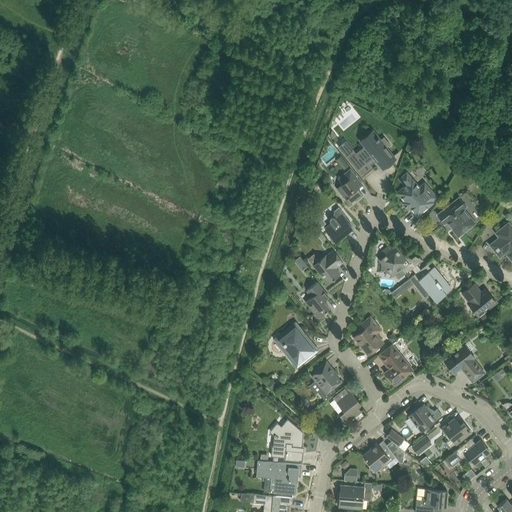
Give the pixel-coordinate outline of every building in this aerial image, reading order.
[(346,155),(358,171),(374,158),(382,168),(395,158),(387,147),(391,144),(384,136),(380,139),(376,134),(373,131),(361,141),(364,144),(363,144),(365,146),(354,154),(352,151),(346,155)] [(345,161),(340,165),(344,169),(349,165),(345,161)] [(337,188),(343,196),(349,204),(362,194),(360,191),(358,188),(363,184),(350,169),(338,179),(342,184),(337,188)] [(419,187),(407,173),(400,179),(405,185),(404,186),(404,187),(397,192),(404,200),(401,202),(408,211),(411,208),(418,216),(433,202),(432,201),(437,197),(424,183),(419,187)] [(459,197),(445,208),(437,214),(445,223),(448,221),(453,228),(459,236),(475,223),(464,208),(466,206),(459,197)] [(330,222),(330,223),(324,227),(330,235),(329,236),(334,241),(333,242),(334,242),(335,241),(346,232),(353,227),(349,223),(351,222),(350,221),(350,222),(345,218),(346,216),(339,207),(334,210),(333,217),(332,217),(331,218),(330,218),(330,219),(330,220),(330,221),(330,222)] [(511,233),(510,231),(511,228),(511,227),(508,224),(497,233),(501,237),(492,245),(500,255),(509,248),(511,251),(509,254),(511,258),(511,233)] [(322,232),(318,235),(324,242),(327,239),(322,232)] [(382,262),(381,272),(391,273),(392,275),(394,273),(399,279),(405,274),(412,268),(420,262),(415,256),(412,259),(409,257),(406,260),(396,247),(386,255),(383,254),(382,262)] [(313,265),(322,276),(328,283),(340,274),(336,268),(343,262),(333,250),(326,256),(326,255),(313,265)] [(427,264),(420,270),(410,278),(425,297),(430,293),(436,301),(452,289),(449,286),(450,286),(440,273),(439,274),(434,267),(431,269),(427,264)] [(330,297),(329,297),(317,281),(306,290),(312,296),(306,301),(318,317),(327,310),(330,308),(325,301),(330,297)] [(474,283),(466,290),(462,293),(469,301),(468,302),(479,316),(496,302),(485,289),(481,292),(474,283)] [(396,289),(392,293),(396,298),(400,294),(396,289)] [(360,332),(354,337),(360,344),(360,347),(362,347),(368,355),(376,349),(384,342),(377,333),(374,330),(379,327),(377,324),(371,316),(356,327),(360,332)] [(297,367),(315,353),(319,350),(296,322),(274,339),(297,367)] [(452,354),(444,361),(454,373),(461,367),(473,382),(481,376),(485,373),(473,358),(475,357),(469,351),(474,347),(469,341),(465,344),(464,343),(459,347),(451,353),(452,354)] [(413,369),(407,361),(392,343),(378,354),(387,366),(389,369),(384,372),(394,384),(395,384),(397,384),(401,381),(401,379),(413,369)] [(315,373),(312,375),(315,380),(314,380),(320,387),(317,389),(325,399),(335,390),(334,388),(341,382),(337,376),(338,375),(326,361),(314,371),(315,373)] [(271,379),(267,385),(273,390),(278,385),(271,379)] [(285,388),(280,394),(285,398),(290,392),(285,388)] [(345,388),(333,397),(340,405),(344,410),(338,415),(345,424),(361,411),(357,406),(361,404),(351,391),(348,392),(345,388)] [(505,403),(504,404),(502,403),(502,404),(503,405),(504,406),(506,407),(511,414),(511,403),(510,403),(509,403),(507,403),(506,403),(505,403)] [(424,404),(409,416),(417,426),(418,425),(422,429),(421,431),(442,414),(438,409),(432,413),(430,410),(430,409),(431,409),(431,408),(430,408),(424,404)] [(455,418),(451,421),(443,427),(456,444),(471,432),(464,422),(460,425),(455,418)] [(270,432),(274,435),(277,437),(276,447),(273,446),(272,455),(285,457),(284,459),(302,461),(303,451),(301,450),(302,444),(303,441),(302,441),(302,438),(303,439),(303,436),(302,435),(303,432),(301,430),(302,430),(300,429),(288,419),(282,427),(278,423),(270,432)] [(386,436),(392,440),(399,445),(404,438),(391,429),(386,436)] [(412,447),(418,454),(431,443),(426,436),(412,447)] [(455,451),(446,459),(451,465),(454,463),(460,458),(461,459),(466,455),(473,465),(490,452),(481,440),(477,442),(473,445),(470,440),(472,439),(471,438),(455,451)] [(378,444),(363,455),(366,459),(365,460),(370,467),(371,465),(374,469),(385,461),(390,468),(399,461),(403,462),(405,450),(399,445),(392,440),(387,444),(386,445),(389,448),(384,452),(378,444)] [(486,458),(481,462),(485,467),(489,463),(486,458)] [(270,492),(286,493),(296,494),(297,481),(298,476),(301,476),(302,464),(258,460),(256,476),(271,477),(270,492)] [(346,460),(341,464),(344,469),(349,465),(346,460)] [(357,481),(358,469),(350,468),(345,473),(344,480),(357,481)] [(339,507),(349,507),(362,509),(363,500),(371,500),(373,482),(365,482),(364,487),(340,485),(339,498),(336,504),(339,505),(339,507)] [(416,499),(415,511),(431,511),(432,505),(442,506),(446,506),(448,490),(438,489),(427,488),(417,487),(416,499)] [(241,493),(240,501),(253,502),(254,494),(241,493)] [(265,511),(263,511),(262,511),(261,511),(260,511),(287,511),(288,504),(292,505),(293,497),(254,494),(253,502),(253,503),(266,504),(265,511)] [(511,511),(511,504),(507,498),(505,499),(503,500),(502,501),(501,502),(497,506),(501,510),(498,511),(511,511)]
